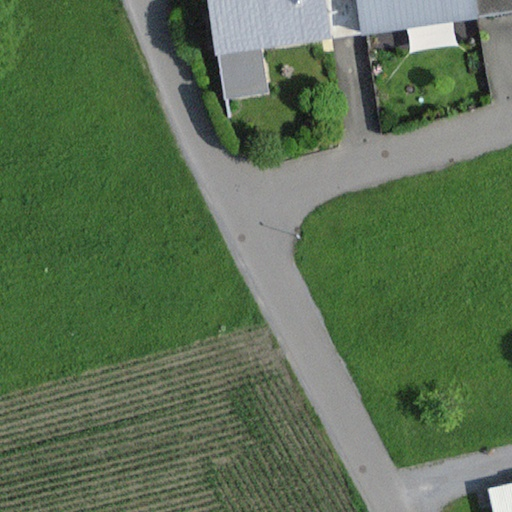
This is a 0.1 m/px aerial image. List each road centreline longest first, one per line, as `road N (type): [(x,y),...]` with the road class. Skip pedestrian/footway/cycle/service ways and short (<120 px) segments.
road 1 (residential): [(244,201),(407,511)]
road 2 (residential): [(511,126),(244,201)]
road 3 (residential): [(159,0),(244,201)]
